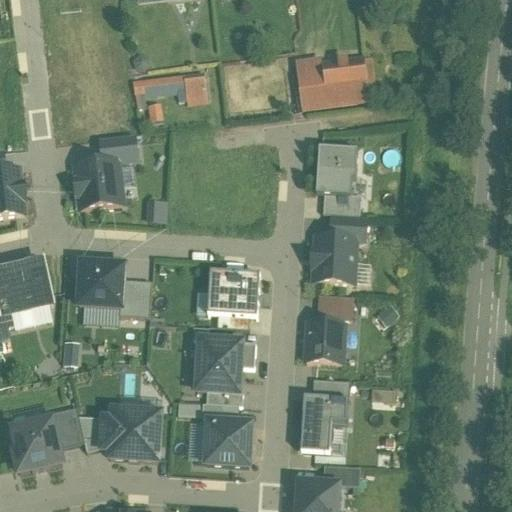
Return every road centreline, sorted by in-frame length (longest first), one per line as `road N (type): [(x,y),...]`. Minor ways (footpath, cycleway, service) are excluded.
road 1 (tertiary): [(476,341),(507,0)]
road 2 (residential): [(274,502),(102,490),(17,511)]
road 3 (residential): [(286,256),(274,502)]
road 4 (residential): [(21,0),(48,238)]
road 5 (residential): [(48,238),(286,256)]
road 6 (tertiary): [(464,511),(476,341)]
